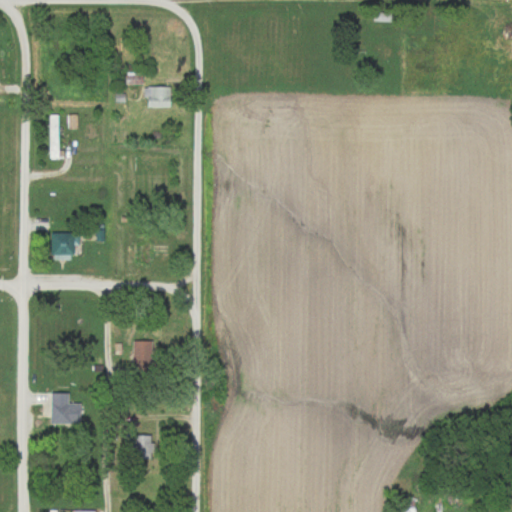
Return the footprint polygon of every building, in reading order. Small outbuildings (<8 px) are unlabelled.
[(167,107),(167,86),(143,86),(143,107),(167,107)] [(46,114),(46,158),(58,158),(58,114),(46,114)] [(71,232),(47,232),(47,258),(71,258),(71,232)] [(68,343),(68,313),(45,313),(45,343),(68,343)] [(149,371),(149,340),(131,340),(131,371),(149,371)] [(79,402),(67,402),(67,392),(49,392),(49,423),(79,423),(79,402)] [(149,434),(129,434),(129,459),(149,459),(149,434)]
